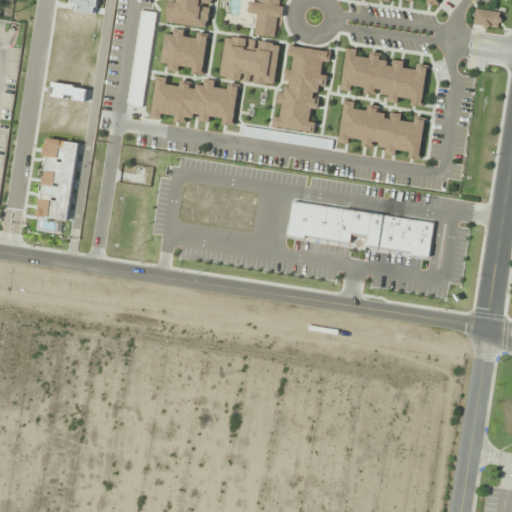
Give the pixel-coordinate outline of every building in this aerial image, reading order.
[(168,0),(166,23),(208,28),(211,6),(202,5),(203,0),(168,0)] [(255,35),(278,38),(283,7),(280,6),(281,0),(260,0),(260,3),(251,2),(249,14),(258,16),(255,35)] [(128,106),(144,108),(157,12),(141,10),(128,106)] [(500,28),(500,11),(474,11),(474,28),(500,28)] [(204,73),(208,35),(167,31),(163,70),(181,72),(181,71),(204,73)] [(280,46),(249,41),(249,38),(226,35),(220,78),(275,86),(280,46)] [(327,50),(290,45),(284,92),(279,91),(274,128),(316,133),(327,50)] [(423,105),(428,65),(417,64),(416,69),(405,67),(405,62),(381,59),(381,53),(371,52),(370,57),(357,56),(358,49),(346,48),(341,89),(387,94),(386,101),(423,105)] [(238,87),(156,79),(152,117),(234,125),(238,87)] [(338,144),(398,151),(409,153),(408,158),(420,159),(425,121),(403,118),(403,113),(343,106),(338,144)]
